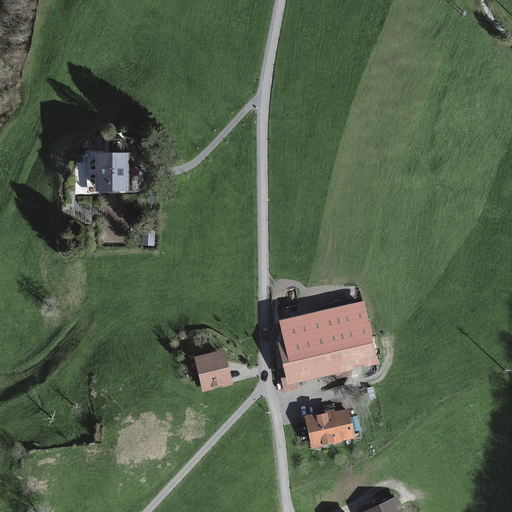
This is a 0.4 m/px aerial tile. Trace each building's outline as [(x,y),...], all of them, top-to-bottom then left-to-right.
[(129,201),(129,161),(96,161),(96,201),(129,201)] [(377,362),(363,300),(278,319),(292,381),(377,362)] [(225,350),(196,357),(204,392),(233,385),(225,350)] [(347,406),(305,416),(312,448),(355,438),(347,406)] [(403,511),(397,497),(362,511),(403,511)]
